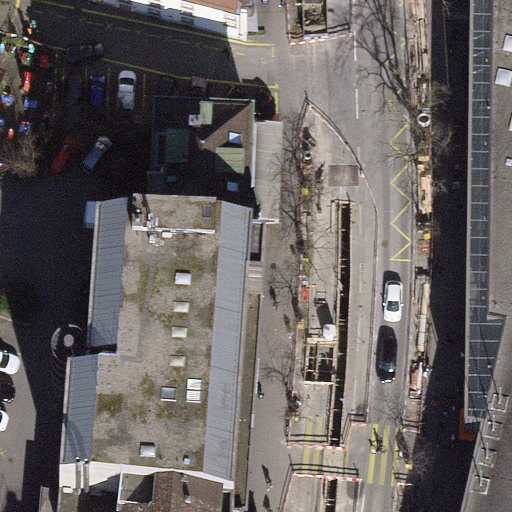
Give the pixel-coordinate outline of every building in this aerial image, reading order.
[(92,0),(247,40),(245,0),(92,0)] [(481,443),(465,511),(511,511),(511,0),(471,0),(465,439),(481,443)] [(254,129),(156,126),(151,241),(253,245),(253,244),(262,232),(252,216),(250,216),(254,129)] [(60,500),(186,511),(234,511),(236,499),(241,435),(250,301),(264,302),(267,258),(253,257),(254,245),(253,245),(151,241),(151,243),(97,241),(86,396),(68,395),(63,463),(61,481),(60,500)] [(45,511),(186,511),(60,500),(47,498),(45,511)]
